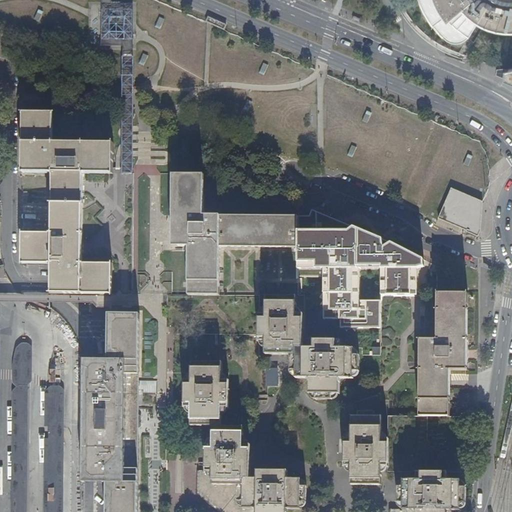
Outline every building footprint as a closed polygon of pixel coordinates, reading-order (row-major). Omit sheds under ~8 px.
[(511,0),(416,0),(417,1),(423,14),(428,23),(433,30),(439,37),(442,40),(443,40),(444,42),(447,44),(451,45),(454,46),(458,46),(464,44),(468,42),(470,38),(478,23),(486,28),(495,31),(505,32),(510,33),(511,32),(511,0)] [(43,12),(39,10),(34,19),(39,21),(43,12)] [(227,25),(208,16),(206,22),(225,30),(227,25)] [(160,29),(164,19),(160,17),(155,27),(160,29)] [(148,56),(144,54),(139,63),(144,65),(148,56)] [(511,67),(509,68),(502,70),(504,79),(511,82),(511,67)] [(57,178),(57,203),(56,232),(26,231),(26,262),(56,263),(55,294),(97,294),(109,294),(117,294),(118,263),(87,263),(87,202),(87,187),(88,179),(119,179),(119,168),(119,143),(58,142),(59,111),(28,110),(27,178),(57,178)] [(257,164),(254,161),(249,160),(244,161),(240,165),(238,169),(238,174),(242,180),(247,182),(250,182),(253,181),(256,179),(258,176),(259,173),(259,168),(257,164)] [(118,263),(117,294),(132,295),(154,295),(168,295),(172,295),(172,247),(173,175),(173,174),(155,174),(137,173),(137,169),(127,169),(119,168),(119,179),(88,179),(87,187),(87,202),(87,263),(118,263)] [(188,247),(189,295),(221,296),(220,248),(221,217),(204,217),(204,176),(173,175),(172,247),(188,247)] [(374,224),(377,211),(350,205),(347,218),(374,224)] [(220,248),(297,248),(297,236),(298,217),(221,217),(220,248)] [(368,295),(382,295),(411,295),(411,264),(382,264),(381,249),(369,249),(369,250),(359,250),(360,248),(357,246),(351,245),(349,248),(349,250),(339,250),(340,235),(326,234),(326,237),(297,236),(297,248),(297,267),(326,266),(326,281),(368,281),(368,295)] [(188,247),(172,247),(172,295),(189,295),(188,247)] [(220,248),(221,296),(259,296),(259,283),(276,283),(276,289),(283,289),(283,284),(297,284),(297,267),(297,248),(220,248)] [(326,266),(297,267),(297,284),(297,296),(303,296),(303,314),(302,328),(381,329),(382,295),(368,295),(368,281),(326,281),(326,266)] [(420,339),(418,417),(450,417),(451,371),(467,370),(468,293),(437,292),(437,296),(437,339),(420,339)] [(265,341),(265,313),(259,313),(259,296),(221,296),(189,295),(172,295),(168,295),(167,372),(191,373),(220,373),(220,381),(228,381),(228,409),(228,413),(251,414),(253,412),(255,410),(255,409),(255,400),(266,400),(267,361),(258,360),(259,341),(265,341)] [(265,313),(265,341),(265,354),(290,354),(290,370),(296,371),(296,378),(308,378),(308,393),(315,393),(315,401),(331,401),(331,393),(339,394),(340,379),(352,379),(352,372),(359,372),(359,356),(353,355),(353,348),(340,347),(340,340),(309,340),(308,348),(302,348),(302,328),(303,314),(296,314),(297,296),(265,296),(265,313)] [(157,394),(157,382),(142,381),(142,313),(109,314),(108,360),(97,359),(96,483),(106,484),(105,511),(137,511),(139,390),(143,390),(143,393),(157,394)] [(220,373),(191,373),(191,380),(184,380),(183,407),(190,407),(190,425),(212,426),(221,425),(221,408),(228,409),(228,381),(220,381),(220,373)] [(388,466),(388,439),(382,439),(383,417),(376,416),(376,412),(359,411),(359,416),(351,416),(351,439),(345,439),(345,466),(351,466),(352,485),(381,485),(382,466),(388,466)] [(388,439),(388,466),(388,472),(417,472),(448,473),(466,473),(467,417),(450,417),(418,417),(389,417),(388,439)] [(221,425),(212,426),(212,444),(206,444),(205,471),(210,471),(210,480),(243,482),(243,477),(249,477),(249,445),(242,445),(242,426),(221,425)] [(256,477),(255,511),(287,511),(288,508),(300,508),(300,501),(306,501),(306,485),(299,485),(299,478),(286,478),(287,470),(256,469),(256,477)] [(210,471),(205,471),(199,471),(198,493),(221,511),(255,511),(256,477),(249,477),(243,477),(243,482),(210,480),(210,471)] [(448,473),(417,472),(417,479),(405,479),(404,487),(398,487),(397,503),(404,503),(403,510),(416,511),(446,511),(447,511),(460,511),(461,503),(466,504),(467,488),(461,488),(461,480),(448,480),(448,473)]
